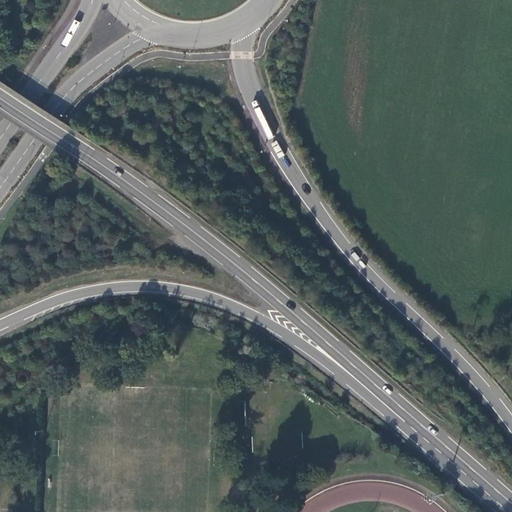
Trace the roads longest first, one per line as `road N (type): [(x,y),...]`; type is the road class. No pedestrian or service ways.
road 1 (primary): [(0,324),(115,288),(185,292),(224,304),(301,346),(499,493)]
road 2 (primary): [(499,493),(346,353),(95,158)]
road 3 (primary): [(511,427),(347,250),(297,177),(250,92),(242,66),(247,24)]
road 4 (primary): [(0,188),(74,86),(154,31)]
road 5 (primary): [(93,0),(0,138)]
